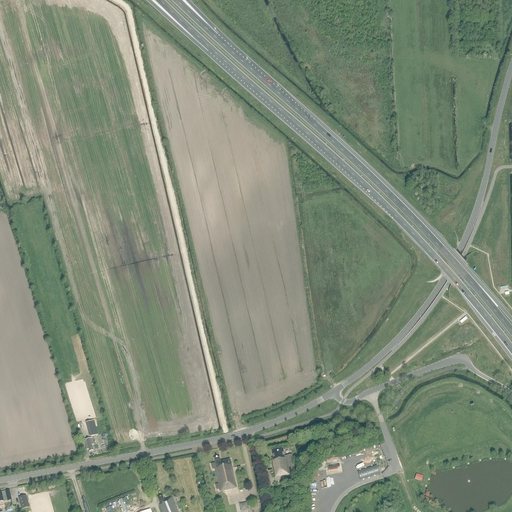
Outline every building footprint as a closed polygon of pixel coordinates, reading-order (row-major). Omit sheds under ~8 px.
[(87,423),(91,437),(97,435),(93,421),(87,423)] [(93,445),(91,438),(84,440),(87,450),(88,450),(89,452),(93,451),(92,445),(93,445)] [(272,460),(271,460),(275,478),(295,474),(292,455),(284,457),(283,449),(279,449),(276,449),(276,450),(272,451),(273,458),(272,459),(272,460)] [(215,463),(211,464),(212,469),(215,469),(218,484),(215,485),(217,490),(219,489),(220,492),(236,488),(230,460),(220,462),(219,458),(214,459),(215,463)] [(3,502),(11,500),(9,491),(1,493),(1,492),(0,492),(0,502),(3,502)] [(18,498),(22,509),(29,507),(25,496),(18,498)] [(159,506),(162,511),(177,511),(174,502),(173,497),(165,501),(163,496),(158,498),(161,505),(159,506)] [(240,511),(249,510),(248,502),(239,503),(240,511)]
